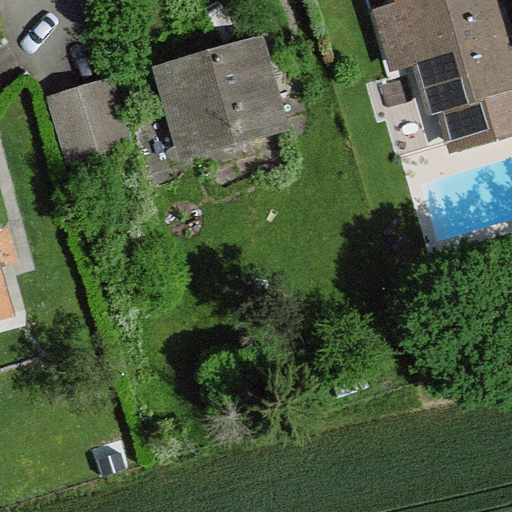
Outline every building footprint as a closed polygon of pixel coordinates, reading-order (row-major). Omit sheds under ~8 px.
[(511,78),(489,0),(425,0),(408,5),(424,64),(436,107),(447,105),(460,149),(511,133),(511,78)] [(424,64),(408,5),(376,13),(392,73),(424,64)] [(280,126),(258,48),(167,75),(190,153),(280,126)] [(129,142),(110,82),(52,100),(69,160),(129,142)] [(0,319),(8,317),(0,285),(0,319)]
